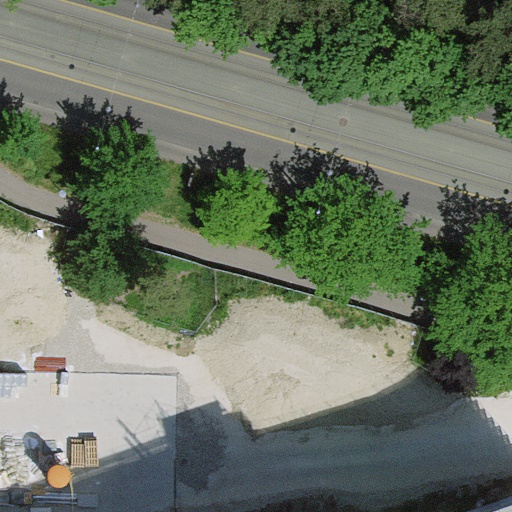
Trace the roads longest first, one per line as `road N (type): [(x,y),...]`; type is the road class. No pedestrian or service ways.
road 1 (primary): [(0,78),(511,224)]
road 2 (primary): [(511,112),(118,0)]
